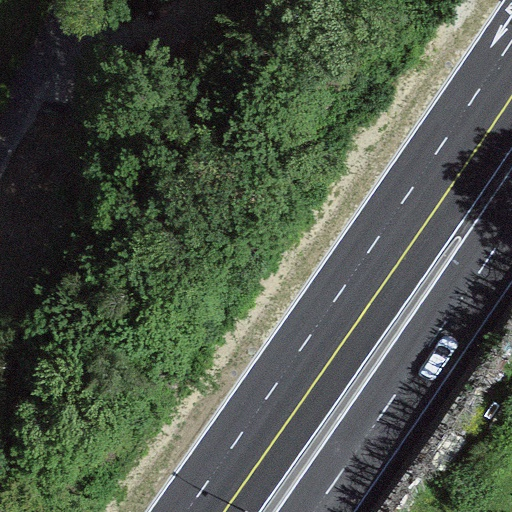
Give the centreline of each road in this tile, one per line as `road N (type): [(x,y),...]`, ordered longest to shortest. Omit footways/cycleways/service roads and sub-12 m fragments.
road 1 (primary): [(511,109),(396,239),(204,511)]
road 2 (primary): [(315,511),(463,295),(511,185)]
